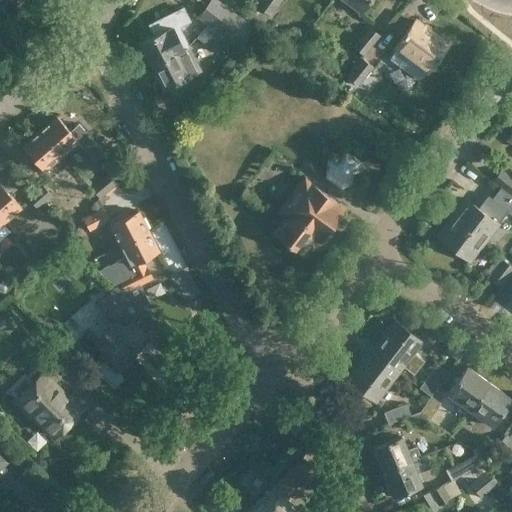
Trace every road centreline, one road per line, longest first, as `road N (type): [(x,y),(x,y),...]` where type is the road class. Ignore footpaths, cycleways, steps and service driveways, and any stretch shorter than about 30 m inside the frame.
road 1 (residential): [(269,372),(241,336),(90,33)]
road 2 (residential): [(150,511),(269,372)]
road 3 (residential): [(373,511),(326,403),(280,361)]
road 4 (residential): [(511,349),(368,249)]
road 5 (residential): [(368,249),(469,112)]
road 6 (residential): [(280,361),(368,249)]
road 7 (residential): [(0,114),(90,33)]
